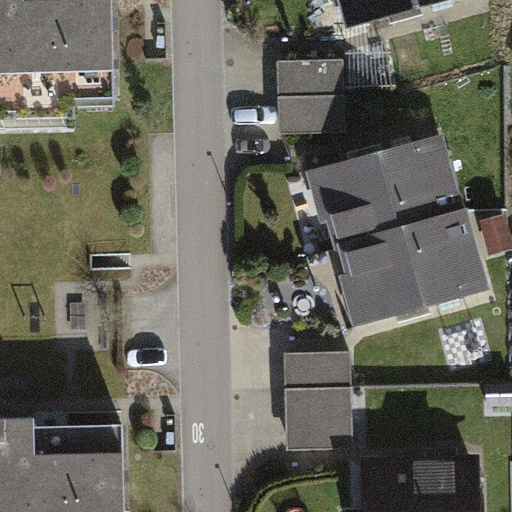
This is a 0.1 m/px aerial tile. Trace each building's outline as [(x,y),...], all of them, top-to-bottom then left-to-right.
[(136,100),(132,0),(0,0),(0,136),(11,136),(10,121),(84,119),(84,102),(136,100)] [(345,0),(353,28),(451,0),(345,0)] [(351,57),(286,58),(287,131),(352,130),(351,57)] [(471,208),(449,131),(315,171),(329,219),(336,218),(352,271),(346,273),(361,324),(499,283),(476,206),(471,208)] [(356,348),(291,350),(294,446),(359,445),(356,348)] [(143,511),(141,417),(54,419),(54,406),(0,407),(0,511),(143,511)] [(487,511),(487,455),(370,457),(371,511),(487,511)]
